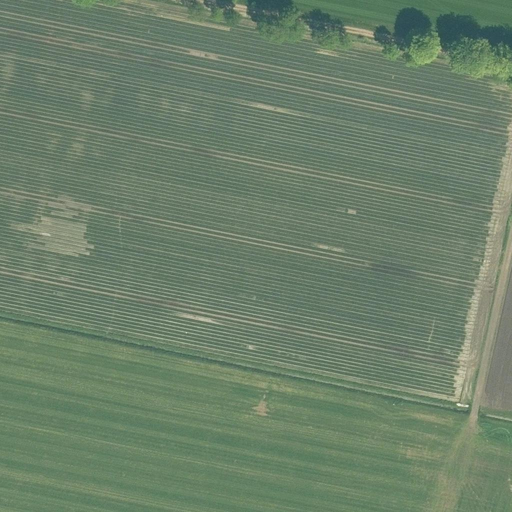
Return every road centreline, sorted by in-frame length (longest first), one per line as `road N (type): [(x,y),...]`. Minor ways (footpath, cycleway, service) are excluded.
road 1 (track): [(511,62),(200,0)]
road 2 (track): [(511,228),(474,404)]
